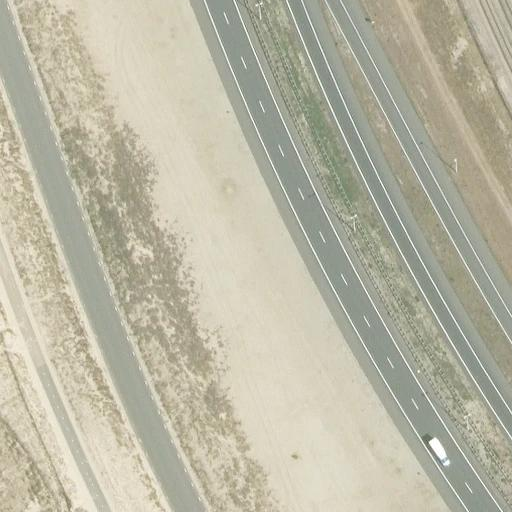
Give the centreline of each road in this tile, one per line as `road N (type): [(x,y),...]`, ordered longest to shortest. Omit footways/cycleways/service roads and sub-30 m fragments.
road 1 (trunk): [(221,0),(273,132),(353,297),(481,511)]
road 2 (unclassified): [(0,33),(135,386),(193,511)]
road 3 (secondary): [(511,424),(444,320),(291,0)]
road 4 (secondary): [(511,329),(333,0)]
